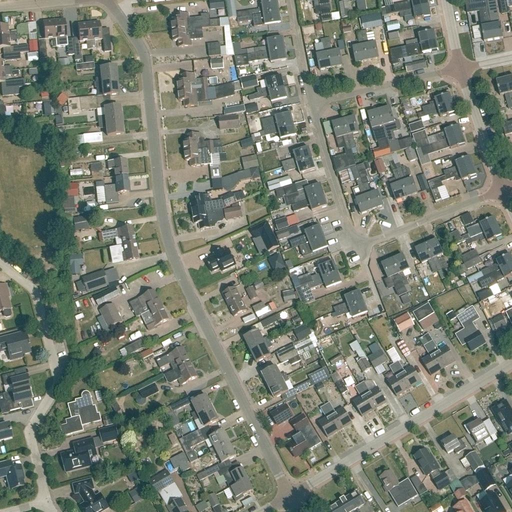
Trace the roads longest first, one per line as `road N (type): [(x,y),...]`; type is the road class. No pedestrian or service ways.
road 1 (residential): [(116,11),(145,54),(169,245),(290,496)]
road 2 (residential): [(45,501),(29,434),(58,379),(34,291),(0,264)]
road 3 (residential): [(290,496),(511,363)]
road 4 (residential): [(357,248),(501,190)]
road 5 (residential): [(312,104),(459,68)]
road 6 (residential): [(357,248),(312,104)]
road 7 (residential): [(501,190),(459,68)]
